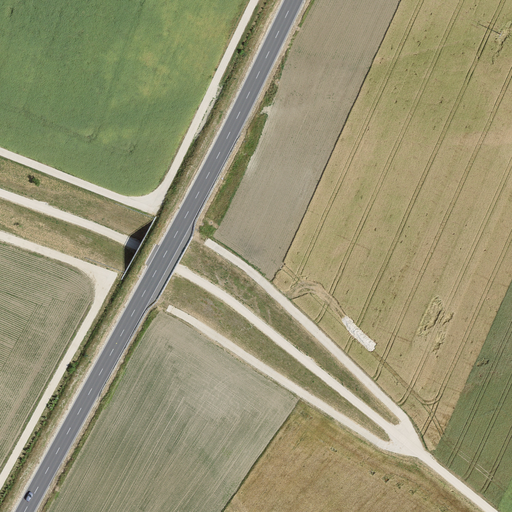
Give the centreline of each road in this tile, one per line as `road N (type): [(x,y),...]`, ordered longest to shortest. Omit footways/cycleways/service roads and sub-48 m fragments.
road 1 (track): [(0,190),(205,270),(492,511)]
road 2 (primary): [(25,511),(293,0)]
road 3 (track): [(169,309),(382,445),(406,442),(404,419),(378,392),(264,283),(206,241)]
road 4 (track): [(253,0),(154,198),(122,199),(0,151)]
road 5 (track): [(0,235),(81,264),(101,286),(0,488)]
